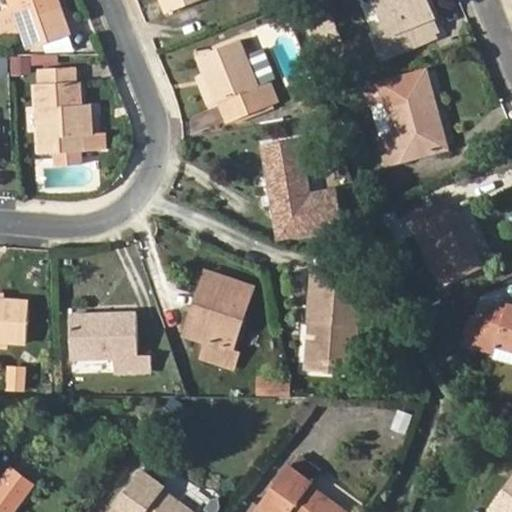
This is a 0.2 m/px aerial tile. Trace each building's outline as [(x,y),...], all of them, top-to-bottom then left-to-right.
[(0,0),(0,11),(14,6),(12,0),(0,0)] [(12,0),(14,6),(0,11),(7,32),(23,27),(21,21),(28,18),(35,42),(67,31),(56,0),(12,0)] [(165,0),(169,11),(196,0),(165,0)] [(377,0),(391,33),(376,39),(385,58),(437,36),(435,30),(440,28),(428,0),(377,0)] [(207,72),(219,101),(237,93),(245,114),(277,101),(257,52),(246,57),(239,40),(201,55),(207,72)] [(10,74),(28,72),(27,56),(9,57),(10,74)] [(39,68),(39,83),(78,81),(78,66),(39,68)] [(209,104),(219,101),(207,72),(198,76),(209,104)] [(435,118),(439,117),(427,72),(369,87),(372,102),(388,98),(397,132),(381,136),(388,162),(447,146),(441,123),(437,124),(435,118)] [(88,135),(85,104),(82,104),(80,81),(78,81),(39,83),(37,83),(41,153),(84,151),(84,136),(88,135)] [(91,104),(85,104),(88,135),(93,135),(91,104)] [(300,138),(265,145),(278,220),(294,217),(297,234),(343,226),(341,209),(312,214),(300,138)] [(471,243),(465,230),(457,212),(452,215),(444,199),(406,217),(414,233),(418,231),(444,285),(483,267),(471,243)] [(294,217),(278,220),(280,236),(297,234),(294,217)] [(473,227),(465,230),(471,243),(479,239),(473,227)] [(315,268),(310,320),(312,320),(308,368),(354,371),(358,324),(360,324),(364,272),(315,268)] [(200,309),(192,335),(209,341),(203,357),(233,366),(239,350),(234,347),(254,288),(208,272),(196,307),(200,309)] [(6,306),(6,300),(0,299),(0,340),(25,342),(28,308),(6,306)] [(488,320),(480,345),(496,349),(498,343),(511,347),(511,304),(509,304),(507,310),(493,306),(488,320)] [(187,333),(192,335),(200,309),(196,307),(187,333)] [(129,357),(140,357),(137,313),(69,315),(72,359),(114,358),(116,372),(129,371),(129,357)] [(466,341),(480,345),(488,320),(473,316),(466,341)] [(511,347),(498,343),(496,349),(495,356),(511,360),(511,347)] [(152,357),(140,357),(129,357),(129,371),(152,370),(152,357)] [(24,368),(9,368),(9,387),(24,388),(24,368)] [(395,410),(390,430),(404,434),(409,414),(395,410)] [(290,463),(287,468),(309,484),(312,479),(290,463)] [(140,472),(162,488),(165,484),(143,468),(140,472)] [(287,468),(259,507),(265,511),(288,511),(291,509),(294,511),(342,511),(308,486),(309,484),(287,468)] [(10,511),(30,485),(8,470),(0,481),(0,511),(10,511)] [(112,511),(190,511),(160,491),(162,488),(140,472),(112,511)] [(511,511),(511,478),(490,509),(494,511),(511,511)]
